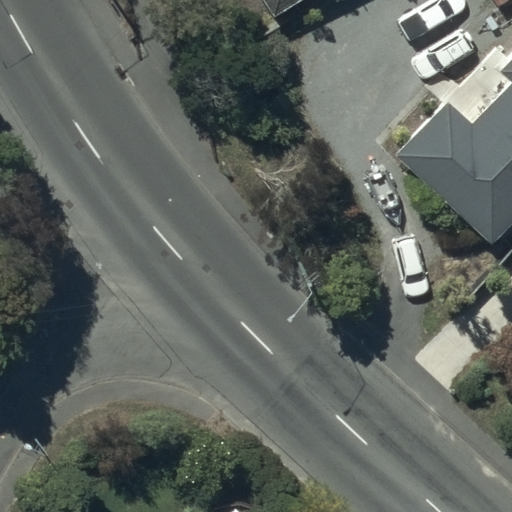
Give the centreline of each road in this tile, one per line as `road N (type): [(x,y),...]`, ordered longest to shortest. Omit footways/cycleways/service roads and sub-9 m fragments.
road 1 (secondary): [(432,511),(131,229)]
road 2 (secondary): [(131,229),(17,0)]
road 3 (residential): [(0,430),(131,229)]
